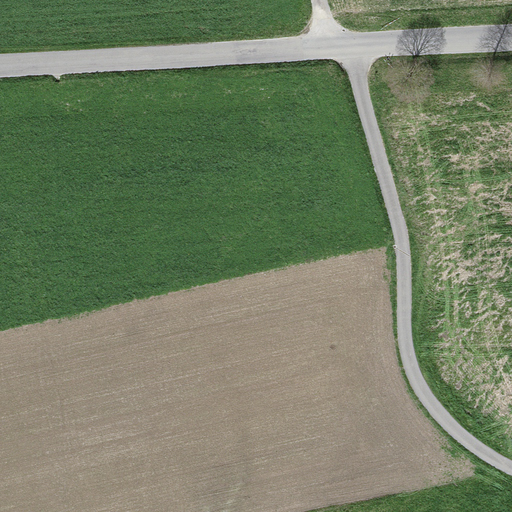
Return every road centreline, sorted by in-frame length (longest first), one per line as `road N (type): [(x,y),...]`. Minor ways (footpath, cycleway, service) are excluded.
road 1 (unclassified): [(511,468),(467,441),(416,382),(403,320),(403,244),(350,47)]
road 2 (unclassified): [(350,47),(0,67)]
road 3 (unclassified): [(511,37),(350,47)]
